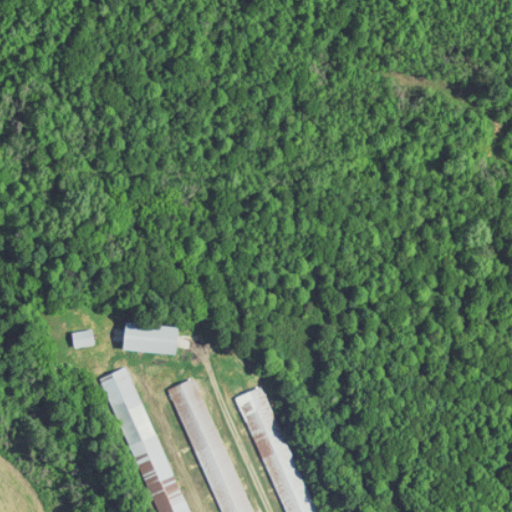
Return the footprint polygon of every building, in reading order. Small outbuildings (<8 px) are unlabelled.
[(109,342),(163,346),(165,321),(145,319),(145,322),(111,320),(109,342)] [(81,338),(80,322),(59,324),(61,340),(81,338)] [(90,369),(148,511),(180,511),(117,358),(90,369)] [(211,511),(243,511),(189,368),(162,378),(211,511)] [(226,389),(277,511),(309,511),(252,378),(226,389)]
